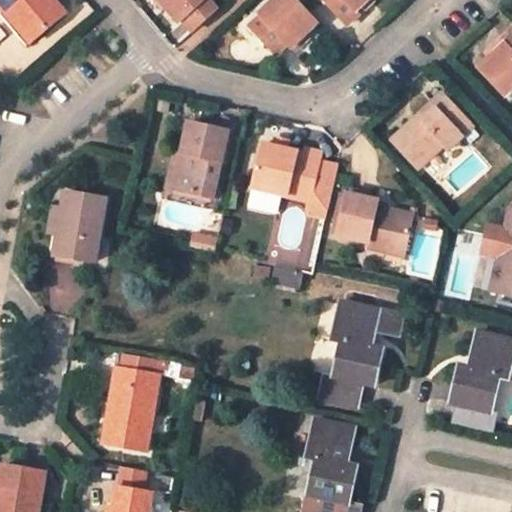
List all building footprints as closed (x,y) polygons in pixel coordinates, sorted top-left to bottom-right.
[(13,20),(16,17),(32,36),(63,10),(54,0),(0,0),(0,5),(2,8),(13,20)] [(150,0),(163,14),(168,9),(159,0),(150,0)] [(159,0),(168,9),(178,21),(182,18),(191,28),(213,8),(205,0),(159,0)] [(299,24),(304,30),(314,20),(295,0),(277,0),(277,1),(276,0),(263,0),(252,10),(257,16),(245,26),(269,52),(281,41),(299,24)] [(354,10),(365,0),(322,0),(347,27),(360,16),(354,10)] [(365,0),(354,10),(360,16),(376,2),(374,0),(365,0)] [(16,17),(13,20),(2,8),(0,9),(0,14),(24,43),(32,36),(16,17)] [(299,24),(281,41),(286,46),(304,30),(299,24)] [(476,68),(501,95),(511,85),(511,29),(499,40),(502,44),(488,57),(476,68)] [(502,44),(499,40),(485,54),(488,57),(502,44)] [(416,169),(440,145),(445,150),(471,125),(440,93),(427,105),(429,107),(412,124),(409,121),(389,141),(416,169)] [(188,124),(182,153),(174,189),(212,197),(226,133),(188,124)] [(261,144),(251,187),(268,191),(311,200),(309,208),(309,211),(311,214),(324,218),(336,166),(320,161),(321,153),(306,149),(305,154),(282,149),(284,137),(270,134),(267,145),(261,144)] [(167,187),(174,189),(182,153),(176,151),(167,187)] [(63,207),(58,232),(55,252),(95,259),(106,198),(65,191),(63,207)] [(404,250),(412,216),(375,207),(376,201),(345,195),(336,235),(367,242),(404,250)] [(55,206),(51,231),(58,232),(63,207),(55,206)] [(511,206),(510,206),(505,225),(488,222),(483,247),(499,250),(490,290),(511,294),(511,206)] [(218,239),(190,233),(187,246),(215,252),(218,239)] [(404,250),(367,242),(366,248),(403,256),(404,250)] [(256,264),(253,277),(268,280),(270,267),(256,264)] [(325,374),(320,399),(357,407),(362,383),(373,385),(381,348),(370,346),(373,333),(377,310),(340,302),(333,340),(342,342),(335,375),(325,374)] [(401,315),(377,310),(373,333),(396,338),(401,315)] [(508,378),(511,360),(511,340),(478,333),(470,368),(460,366),(451,404),(461,406),(458,425),(495,432),(498,414),(491,413),(499,376),(508,378)] [(108,409),(102,442),(146,450),(160,374),(116,365),(113,380),(119,382),(114,410),(108,409)] [(316,459),(309,495),(349,503),(356,467),(345,465),(353,427),(315,419),(308,457),(316,459)] [(2,464),(0,474),(0,511),(36,511),(42,472),(2,464)] [(116,487),(145,493),(149,471),(118,465),(114,487),(116,487)] [(148,511),(152,494),(145,493),(116,487),(110,511),(148,511)] [(349,503),(309,495),(305,511),(364,511),(366,506),(349,503)] [(168,508),(170,498),(159,496),(157,505),(168,508)]
